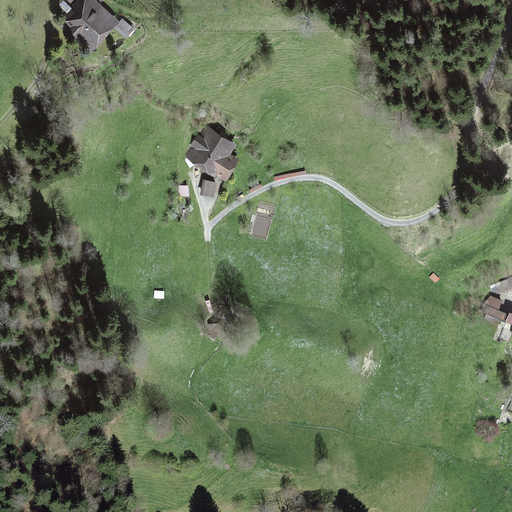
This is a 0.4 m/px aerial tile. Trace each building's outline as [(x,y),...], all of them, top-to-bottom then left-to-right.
[(79,31),(90,41),(111,18),(92,0),(76,0),(56,23),(72,38),(79,31)] [(122,22),(118,28),(127,35),(132,28),(122,22)] [(230,143),(207,127),(188,153),(222,177),(232,162),(222,154),(230,143)] [(202,180),(200,193),(210,195),(212,182),(202,180)] [(511,316),(508,317),(508,319),(494,315),(499,299),(491,297),(488,305),(484,304),(481,311),(486,313),(481,331),(507,339),(510,331),(511,332),(511,316)] [(206,324),(207,337),(217,336),(215,323),(206,324)]
